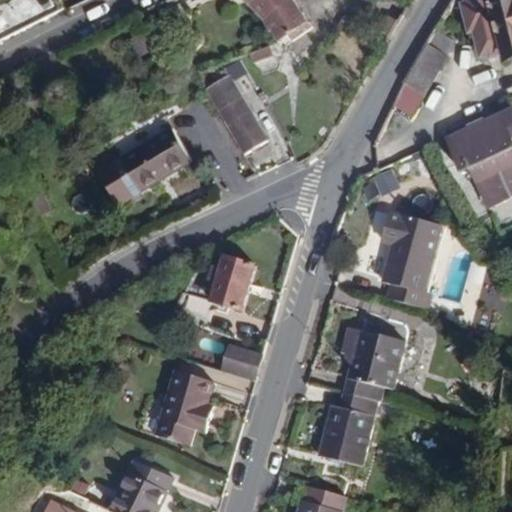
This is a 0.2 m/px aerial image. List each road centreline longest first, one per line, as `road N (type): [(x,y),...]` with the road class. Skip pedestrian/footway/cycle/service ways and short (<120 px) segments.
road 1 (secondary): [(342,175),(167,242),(69,305),(0,381)]
road 2 (secondary): [(342,175),(245,511)]
road 3 (secondary): [(434,0),(363,121),(342,175)]
road 4 (residential): [(131,0),(0,63)]
